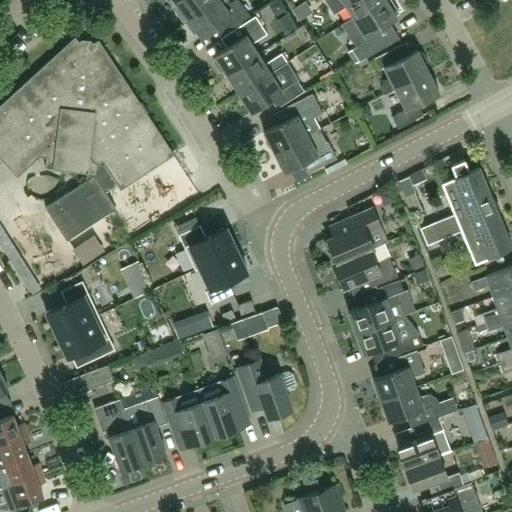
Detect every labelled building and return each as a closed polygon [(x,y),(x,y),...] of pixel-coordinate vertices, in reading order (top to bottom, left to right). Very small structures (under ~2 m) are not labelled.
[(188,19),(188,20),(214,0),(176,0),(175,2),(180,8),(176,11),(183,20),(188,19)] [(190,22),(187,24),(194,34),(197,31),(202,38),(213,29),(227,19),(234,29),(242,23),(241,22),(250,15),(238,0),(236,0),(231,5),(229,0),(214,0),(188,20),(190,22)] [(324,0),(334,14),(347,6),(353,17),(381,0),(324,0)] [(381,0),(353,17),(342,24),(356,46),(367,39),(365,36),(389,22),(397,17),(396,15),(399,13),(391,0),(387,0),(386,0),(381,0)] [(220,72),(225,71),(227,74),(258,53),(252,43),(267,34),(256,16),(229,33),(234,42),(215,55),(216,57),(214,62),(220,72)] [(45,167),(86,172),(85,181),(45,208),(67,240),(116,208),(105,192),(117,184),(120,190),(174,154),(99,39),(91,44),(86,44),(81,43),(75,37),(0,105),(0,157),(17,177),(42,154),(47,155),(45,167)] [(359,61),(375,52),(367,39),(356,46),(352,49),(359,61)] [(395,88),(428,71),(426,66),(428,62),(423,52),(419,52),(417,49),(395,61),(389,50),(375,58),(380,69),(384,67),(390,78),(383,81),(381,88),(384,94),(395,88)] [(265,63),(258,53),(227,74),(239,93),(271,73),(286,63),(288,62),(282,53),(265,63)] [(286,63),(271,73),(239,93),(251,112),(271,99),(277,108),(304,91),(286,63)] [(428,71),(395,88),(406,109),(392,116),(398,128),(423,115),(418,104),(440,93),(428,71)] [(319,128),(314,118),(323,113),(312,93),(287,106),(293,117),(264,132),(274,152),(319,128)] [(319,128),(274,152),(284,172),(307,160),(312,170),(337,158),(328,142),(326,140),(325,140),(319,128)] [(434,232),(496,206),(479,166),(470,170),(465,158),(451,164),(455,175),(441,181),(454,213),(420,228),(424,236),(434,232)] [(415,192),(405,196),(412,215),(422,210),(415,192)] [(511,246),(511,245),(496,206),(434,232),(424,236),(427,245),(461,230),(475,262),(511,246)] [(387,241),(381,227),(372,207),(330,225),(335,236),(327,239),(337,262),(374,247),(387,241)] [(178,234),(195,269),(236,249),(226,226),(206,236),(200,224),(178,234)] [(93,235),(73,249),(83,263),(103,250),(93,235)] [(376,262),(370,249),(374,247),(337,262),(333,263),(343,287),(370,275),(375,286),(398,276),(389,256),(376,262)] [(236,249),(195,269),(195,270),(200,268),(209,289),(205,291),(211,303),(233,293),(228,281),(247,272),(236,249)] [(449,273),(441,255),(431,259),(438,277),(449,273)] [(493,296),(511,289),(511,265),(485,275),(470,281),(474,291),(489,285),(493,296)] [(356,332),(394,318),(405,314),(397,293),(404,291),(400,279),(377,288),(381,299),(348,311),(356,332)] [(66,302),(46,312),(56,334),(98,315),(82,280),(60,291),(66,302)] [(511,312),(511,289),(493,296),(497,307),(482,313),(485,322),(511,312)] [(241,314),(255,309),(251,300),(238,304),(241,314)] [(462,329),(484,322),(478,305),(457,312),(462,329)] [(511,335),(511,312),(485,322),(488,331),(504,326),(508,337),(511,335)] [(98,315),(56,334),(67,357),(87,348),(93,359),(114,349),(98,315)] [(401,339),(394,318),(356,332),(364,353),(396,341),(400,352),(423,344),(419,332),(401,339)] [(215,329),(201,333),(206,346),(219,341),(215,329)] [(511,358),(511,335),(508,337),(511,348),(496,353),(500,363),(511,358)] [(381,399),(416,387),(412,377),(425,372),(417,350),(394,358),(398,369),(373,378),(381,399)] [(511,358),(500,363),(503,372),(511,368),(511,358)] [(292,408),(286,391),(294,389),(297,383),(293,374),(288,371),(280,374),(280,373),(267,378),(260,359),(237,367),(252,409),(264,405),(268,417),(292,408)] [(114,380),(108,365),(84,373),(90,388),(114,380)] [(0,371),(0,392),(9,388),(0,371)] [(233,377),(221,381),(198,390),(215,436),(250,424),(233,377)] [(420,396),(416,387),(381,399),(388,421),(432,405),(437,417),(439,416),(458,409),(453,397),(438,402),(437,399),(434,396),(429,394),(424,395),(420,396)] [(180,449),(215,436),(198,390),(163,402),(180,449)] [(158,396),(124,408),(144,462),(166,454),(156,426),(168,422),(158,396)] [(121,399),(94,408),(103,431),(106,430),(121,470),(144,462),(124,408),(121,399)] [(0,442),(27,432),(24,423),(17,425),(13,414),(0,418),(0,417),(0,442)] [(405,467),(439,455),(451,451),(439,416),(437,417),(416,425),(421,437),(397,445),(405,467)] [(0,464),(28,454),(24,444),(31,441),(27,432),(0,442),(0,464)] [(0,488),(3,487),(42,472),(39,463),(32,466),(28,454),(0,464),(0,488)] [(441,492),(445,491),(464,484),(459,471),(447,476),(439,455),(405,467),(413,489),(437,480),(441,492)] [(42,472),(3,487),(10,508),(43,496),(39,484),(46,482),(42,472)] [(482,511),(471,481),(464,484),(445,491),(449,503),(424,511),(482,511)] [(299,499),(284,504),(287,511),(341,511),(349,509),(340,483),(299,498),(299,499)]
